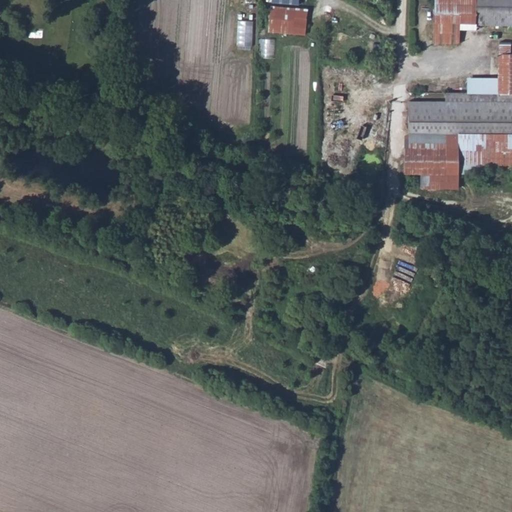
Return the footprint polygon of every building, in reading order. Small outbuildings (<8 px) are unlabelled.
[(275,0),(273,33),(308,36),(310,0),(275,0)] [(433,0),(433,46),(459,46),(459,32),(474,32),(474,25),(474,0),(433,0)] [(511,0),(474,0),(474,25),(482,25),(482,33),(511,33),(511,0)] [(236,48),(251,49),(254,19),(238,18),(236,48)] [(264,37),(263,48),(275,48),(275,38),(264,37)] [(511,46),(497,46),(497,95),(456,94),(456,104),(408,104),(407,138),(407,150),(407,182),(426,182),(426,196),(461,196),(461,171),(485,171),(485,137),(511,137),(511,46)] [(485,171),(511,171),(511,137),(485,137),(485,171)]
